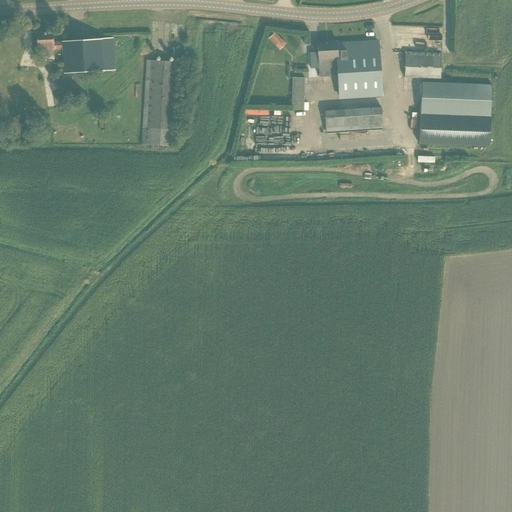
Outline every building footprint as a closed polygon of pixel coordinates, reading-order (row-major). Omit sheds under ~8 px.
[(274,32),(267,39),(275,47),(282,40),(274,32)] [(80,73),(115,70),(113,38),(101,39),(53,42),(53,33),(36,34),(37,49),(42,48),(43,59),(53,59),(53,55),(62,55),(63,65),(63,74),(65,98),(82,97),(80,73)] [(317,43),(317,53),(318,70),(319,77),(330,77),(329,69),(334,69),(338,68),(340,94),(341,100),(381,97),(380,91),(377,51),(377,41),(355,42),(355,44),(347,45),(347,43),(337,43),(337,42),(317,43)] [(405,53),(404,78),(416,78),(440,80),(441,64),(441,54),(405,53)] [(147,60),(143,128),(142,145),(172,146),(177,62),(147,60)] [(63,74),(63,65),(60,66),(50,66),(50,75),(60,74),(63,74)] [(291,110),(307,110),(307,103),(303,103),(304,78),(291,78),(291,103),(291,110)] [(255,115),(254,121),(268,122),(268,107),(244,107),(244,115),(255,115)] [(382,128),(381,107),(324,111),(325,132),(382,128)] [(489,146),(490,118),(419,116),(418,144),(489,146)]
